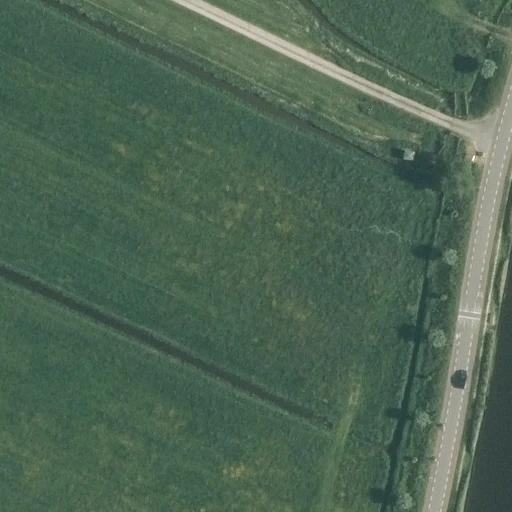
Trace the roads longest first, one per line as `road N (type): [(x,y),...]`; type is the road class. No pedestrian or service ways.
road 1 (tertiary): [(435,511),(511,108)]
road 2 (track): [(500,148),(185,0)]
